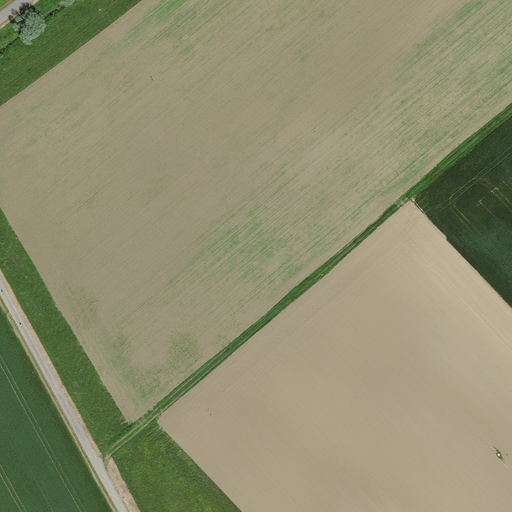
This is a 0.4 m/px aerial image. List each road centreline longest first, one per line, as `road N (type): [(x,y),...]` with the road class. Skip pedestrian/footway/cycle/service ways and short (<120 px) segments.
road 1 (track): [(95,460),(511,106)]
road 2 (unclassified): [(124,511),(0,283)]
road 3 (track): [(106,0),(0,81)]
